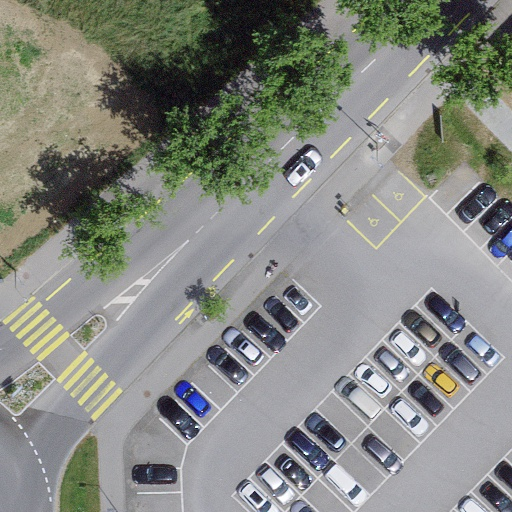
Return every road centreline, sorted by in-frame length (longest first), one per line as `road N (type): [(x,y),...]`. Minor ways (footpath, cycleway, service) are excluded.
road 1 (tertiary): [(192,234),(436,0)]
road 2 (tertiary): [(7,475),(64,415),(192,234)]
road 3 (tertiary): [(192,234),(0,348)]
